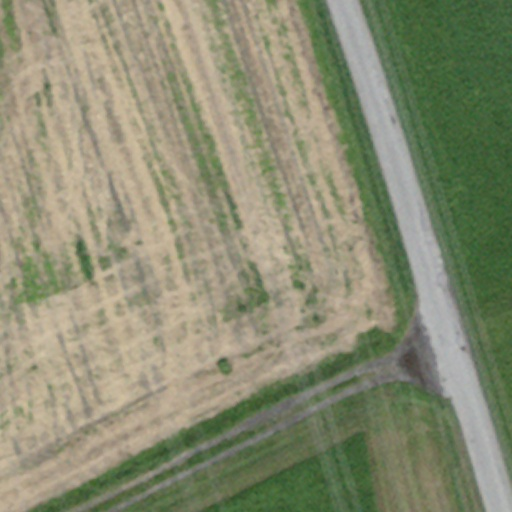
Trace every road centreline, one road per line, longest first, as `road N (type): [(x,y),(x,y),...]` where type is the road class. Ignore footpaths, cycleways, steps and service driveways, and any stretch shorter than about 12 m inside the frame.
road 1 (track): [(341,0),(506,511)]
road 2 (track): [(458,352),(117,511)]
